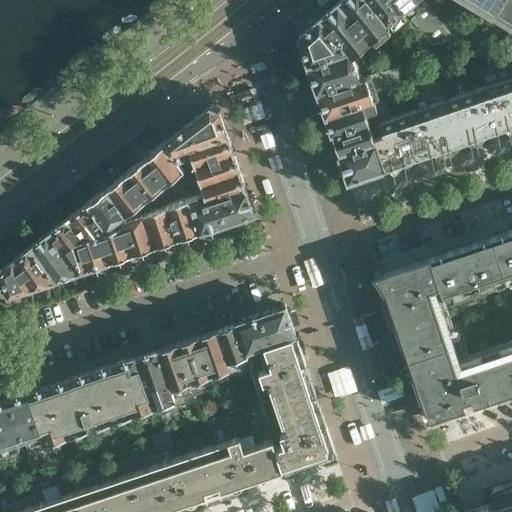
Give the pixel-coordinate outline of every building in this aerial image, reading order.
[(389,22),(370,0),(340,0),(339,1),(372,39),(390,23),(389,22)] [(404,9),(396,0),(370,0),(389,22),(404,9)] [(414,0),(396,0),(404,9),(414,0)] [(511,0),(472,0),(511,23),(511,0)] [(372,39),(339,1),(321,17),(353,55),(372,39)] [(361,79),(353,55),(321,17),(300,36),(319,93),(361,79)] [(374,99),(389,94),(387,89),(372,94),(366,77),(361,79),(319,93),(326,115),(374,99)] [(511,124),(511,81),(511,78),(445,101),(459,142),(511,124)] [(368,122),(365,113),(377,109),(374,99),(326,115),(333,134),(368,122)] [(459,142),(445,101),(381,122),(384,130),(372,133),(375,141),(384,168),(459,142)] [(177,150),(226,133),(219,111),(219,110),(218,110),(211,107),(210,106),(208,108),(208,107),(207,108),(207,109),(196,117),(196,116),(195,118),(185,126),(184,125),(183,127),(176,132),(174,133),(175,133),(164,141),(163,142),(163,143),(176,160),(180,159),(177,150)] [(375,141),(372,133),(368,122),(333,134),(339,153),(375,141)] [(233,152),(226,133),(177,150),(180,159),(191,155),(195,165),(233,152)] [(384,168),(375,141),(339,153),(348,180),(384,168)] [(126,213),(183,169),(176,160),(163,143),(137,163),(125,173),(112,182),(106,187),(126,213)] [(240,170),(235,157),(233,152),(195,165),(202,184),(240,170)] [(246,188),(240,170),(202,184),(205,192),(197,195),(200,204),(246,188)] [(126,213),(106,187),(86,203),(107,228),(126,213)] [(254,212),(246,188),(200,204),(197,195),(195,190),(188,193),(189,197),(200,230),(254,212)] [(200,230),(189,197),(166,205),(177,237),(200,230)] [(107,228),(86,203),(68,217),(84,237),(99,232),(107,229),(107,228)] [(177,237),(166,205),(144,213),(154,245),(177,237)] [(154,245),(144,213),(125,219),(122,224),(132,253),(154,245)] [(86,268),(77,240),(84,237),(68,217),(49,232),(79,270),(86,268)] [(122,224),(107,229),(99,232),(109,260),(132,253),(122,224)] [(511,279),(511,229),(489,237),(505,282),(511,279)] [(79,270),(49,232),(30,246),(55,278),(79,270)] [(99,232),(84,237),(77,240),(86,268),(109,260),(99,232)] [(505,282),(489,237),(460,247),(474,293),(505,282)] [(55,278),(30,246),(0,269),(9,294),(55,278)] [(474,293),(460,247),(430,257),(442,292),(445,302),(474,293)] [(442,292),(430,257),(379,274),(392,309),(442,292)] [(454,329),(445,303),(445,302),(442,292),(392,309),(404,346),(454,329)] [(295,334),(285,304),(272,309),(236,322),(245,351),(295,334)] [(246,354),(245,351),(236,322),(217,328),(230,367),(239,364),(237,357),(246,354)] [(230,367),(217,328),(198,335),(214,383),(223,380),(220,371),(230,367)] [(473,404),(511,391),(511,340),(463,357),(454,329),(404,346),(429,419),(465,407),(463,401),(471,398),(473,404)] [(315,390),(298,338),(296,339),(295,334),(245,351),(246,354),(248,353),(252,365),(249,366),(263,407),(315,390)] [(214,383),(198,335),(177,342),(190,381),(202,377),(205,386),(214,383)] [(190,381),(177,342),(158,348),(174,397),(183,394),(180,384),(190,381)] [(373,346),(377,364),(394,361),(391,349),(387,350),(386,343),(373,346)] [(183,424),(174,397),(158,348),(136,356),(153,406),(159,426),(161,431),(183,424)] [(153,406),(136,356),(114,363),(131,413),(153,406)] [(131,413),(114,363),(114,362),(92,370),(109,421),(131,413)] [(109,421),(92,370),(71,377),(88,428),(109,421)] [(88,428),(71,377),(49,385),(66,435),(88,428)] [(66,435),(49,385),(28,392),(41,433),(45,442),(66,435)] [(337,453),(315,390),(263,407),(269,426),(268,426),(282,469),(329,453),(330,456),(337,453)] [(41,433),(28,392),(9,398),(22,439),(41,433)] [(235,406),(232,397),(220,401),(223,410),(235,406)] [(22,439),(9,398),(0,400),(0,435),(3,445),(22,439)] [(154,511),(282,469),(268,426),(171,459),(168,451),(143,459),(146,467),(115,477),(113,469),(88,478),(91,486),(36,504),(34,496),(1,507),(3,511),(154,511)] [(139,439),(161,431),(159,426),(138,433),(139,439)] [(419,429),(399,435),(404,453),(425,446),(419,429)] [(118,446),(114,435),(93,442),(96,453),(118,446)] [(96,453),(93,442),(91,437),(81,440),(87,456),(96,453)] [(511,511),(511,479),(509,481),(509,480),(491,486),(488,489),(486,493),(486,497),(488,502),(459,511),(511,511)]
